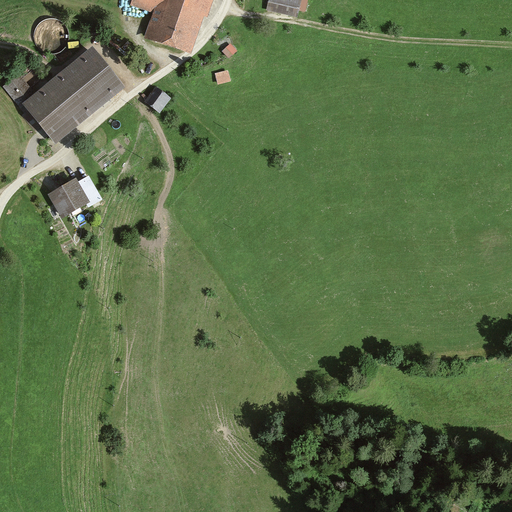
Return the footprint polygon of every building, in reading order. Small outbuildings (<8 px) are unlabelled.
[(132,0),(131,6),(153,13),(144,40),(192,56),(205,17),(208,18),(213,0),(132,0)] [(297,0),(268,0),(266,12),(293,18),(297,0)] [(228,46),(221,52),(227,60),(234,54),(228,46)] [(118,89),(87,52),(38,93),(23,76),(8,88),(53,143),(118,89)] [(222,72),(211,77),(214,86),(225,81),(222,72)] [(169,98),(157,88),(146,102),(158,112),(169,98)] [(83,180),(48,198),(59,219),(94,201),(83,180)]
